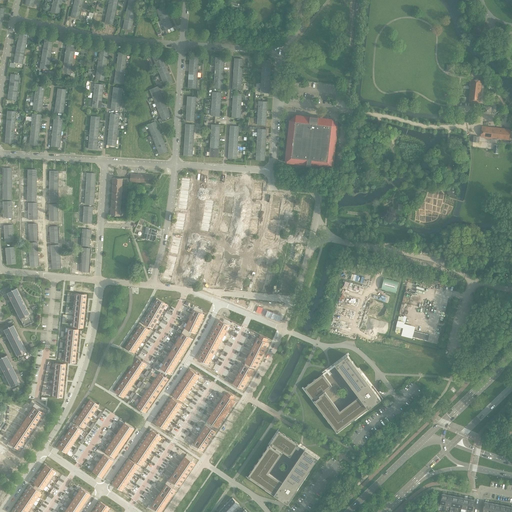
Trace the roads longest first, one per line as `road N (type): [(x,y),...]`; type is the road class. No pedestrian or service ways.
road 1 (residential): [(101,490),(219,303)]
road 2 (residential): [(42,450),(86,361),(98,280)]
road 3 (residential): [(204,463),(282,329)]
road 4 (unclassified): [(471,279),(448,265),(330,237)]
road 5 (residential): [(282,329),(353,348),(401,402)]
road 6 (residential): [(62,29),(45,157)]
road 7 (unknown): [(224,168),(201,295)]
road 8 (residential): [(152,287),(174,165)]
road 9 (residential): [(104,161),(117,39)]
road 10 (residential): [(271,171),(279,50)]
road 11 (residential): [(224,168),(232,48)]
road 12 (residential): [(174,165),(182,45)]
